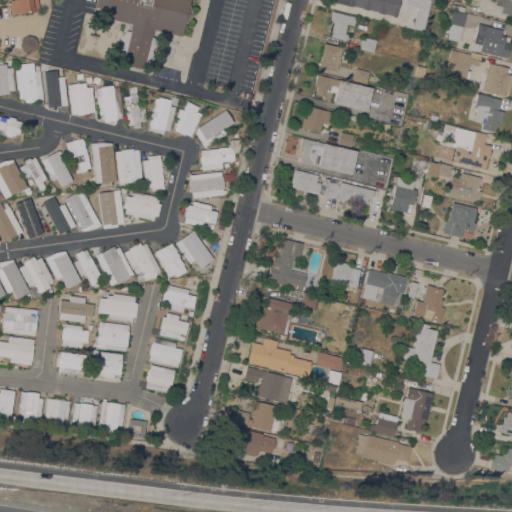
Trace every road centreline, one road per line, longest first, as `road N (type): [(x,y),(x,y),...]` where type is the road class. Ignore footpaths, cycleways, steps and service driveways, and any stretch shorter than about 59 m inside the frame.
road 1 (residential): [(194,424),(295,0)]
road 2 (motorway): [(326,511),(0,475)]
road 3 (residential): [(511,276),(246,213)]
road 4 (residential): [(454,453),(511,214)]
road 5 (residential): [(194,424),(125,392),(0,376)]
road 6 (residential): [(0,104),(181,149)]
road 7 (residential): [(162,227),(0,249)]
